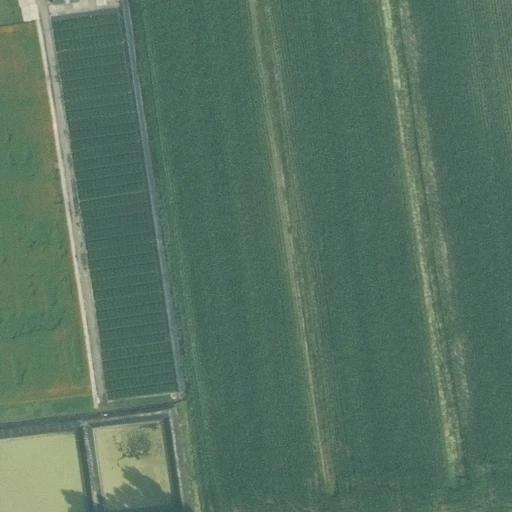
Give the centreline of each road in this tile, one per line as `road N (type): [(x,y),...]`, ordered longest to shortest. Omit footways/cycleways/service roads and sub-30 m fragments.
road 1 (track): [(408,0),(452,398),(493,511)]
road 2 (track): [(123,511),(47,0)]
